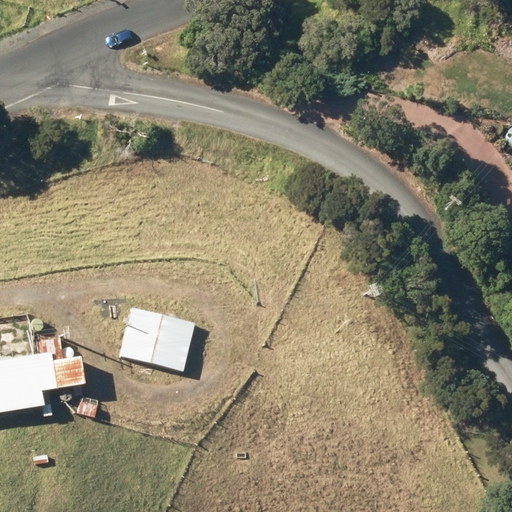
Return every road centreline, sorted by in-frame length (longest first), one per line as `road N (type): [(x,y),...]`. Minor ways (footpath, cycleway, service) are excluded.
road 1 (residential): [(39,58),(395,181),(511,376)]
road 2 (tertiary): [(39,58),(202,0)]
